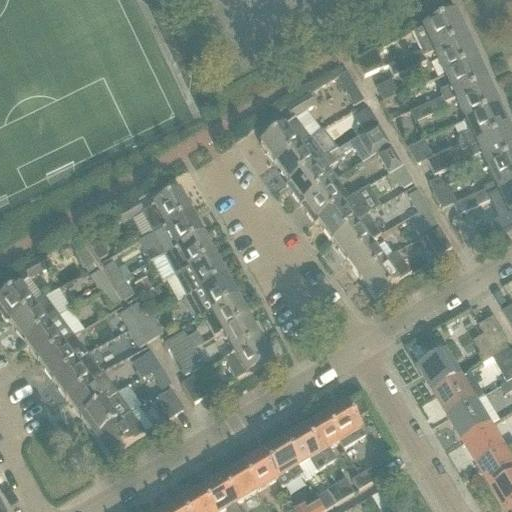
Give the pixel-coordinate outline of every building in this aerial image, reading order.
[(420,53),(408,59),(413,70),(426,64),(423,58),(434,54),(465,39),(454,16),(412,35),(420,53)] [(465,39),(434,54),(444,77),(476,62),(465,39)] [(374,52),(353,64),(363,80),(383,71),(374,52)] [(413,70),(408,59),(388,68),(393,79),(413,70)] [(439,93),(442,99),(429,105),(434,116),(447,110),(444,105),(455,100),(486,85),(476,62),(444,77),(449,88),(439,93)] [(362,102),(353,86),(346,74),(337,79),(354,107),(362,102)] [(383,104),(398,97),(391,82),(376,89),(383,104)] [(497,109),(486,85),(455,100),(466,123),(497,109)] [(313,107),(307,97),(286,110),(292,120),(313,107)] [(434,116),(429,105),(409,115),(414,125),(434,116)] [(458,146),(458,148),(450,152),(455,163),(468,157),(465,151),(508,132),(497,109),(466,123),(462,124),(467,135),(459,138),(458,141),(458,146)] [(359,116),(356,126),(364,136),(369,133),(377,127),(368,111),(359,116)] [(309,141),(309,140),(294,120),(259,146),(274,166),(302,145),(309,141)] [(350,144),(340,150),(343,156),(352,151),(353,154),(354,153),(361,166),(369,161),(369,162),(376,158),(376,157),(390,149),(387,144),(377,127),(369,133),(350,144)] [(511,157),(511,140),(508,132),(465,151),(468,157),(470,161),(481,156),(487,169),(511,157)] [(302,145),(274,166),(288,185),(317,164),(328,158),(327,156),(323,159),(309,141),(302,145)] [(407,151),(416,167),(432,158),(423,142),(407,151)] [(402,168),(390,149),(376,157),(376,158),(388,177),(393,174),(402,168)] [(317,164),(288,185),(294,193),(291,196),(300,207),(303,205),(302,205),(326,187),(318,176),(345,159),(340,150),(328,158),(317,164)] [(450,152),(431,161),(426,163),(433,178),(457,167),(455,163),(450,152)] [(485,192),(472,198),(477,209),(490,203),(487,197),(511,185),(511,157),(487,169),(494,184),(483,189),(485,192)] [(412,185),(402,168),(393,174),(403,191),(412,185)] [(433,194),(443,189),(439,180),(429,185),(433,194)] [(302,205),(303,205),(308,213),(305,215),(314,227),(317,224),(349,200),(335,181),(327,187),(326,187),(302,205)] [(511,185),(487,197),(490,203),(491,207),(496,209),(504,205),(508,216),(511,214),(511,185)] [(443,189),(433,194),(432,194),(441,212),(452,207),(456,205),(448,187),(443,189)] [(427,210),(417,193),(407,199),(417,215),(427,210)] [(179,194),(142,214),(136,204),(116,216),(122,226),(141,215),(153,236),(190,215),(179,194)] [(317,224),(331,243),(355,225),(354,225),(368,215),(355,197),(349,200),(317,224)] [(456,205),(452,207),(457,218),(477,209),(472,198),(456,205)] [(427,210),(417,215),(408,221),(418,237),(437,226),(427,210)] [(190,215),(153,236),(165,257),(202,236),(190,215)] [(369,245),(355,225),(331,243),(345,262),(369,245)] [(437,259),(450,252),(451,251),(439,230),(425,238),(437,259)] [(202,236),(165,257),(163,258),(175,279),(213,257),(202,236)] [(96,240),(88,246),(98,262),(107,257),(96,240)] [(375,252),(369,245),(345,262),(359,282),(383,264),(392,258),(383,246),(375,252)] [(93,265),(83,249),(74,254),(85,270),(93,265)] [(383,264),(359,282),(374,301),(398,284),(410,276),(397,255),(392,258),(383,264)] [(213,257),(175,279),(186,299),(187,299),(188,299),(225,279),(213,257)] [(22,270),(29,281),(49,269),(43,258),(22,270)] [(113,286),(122,281),(112,265),(103,270),(113,286)] [(100,294),(108,289),(98,274),(90,279),(100,294)] [(194,322),(202,318),(210,314),(236,300),(239,298),(232,286),(229,287),(225,279),(188,299),(183,302),(194,322)] [(145,280),(134,287),(140,298),(152,291),(145,280)] [(132,297),(122,281),(113,286),(124,302),(132,297)] [(9,324),(33,307),(18,287),(0,300),(0,312),(1,314),(0,318),(4,323),(8,324),(9,324)] [(108,289),(100,294),(110,311),(119,306),(108,289)] [(44,299),(33,307),(9,324),(23,344),(52,322),(59,319),(44,299)] [(236,300),(210,314),(202,318),(214,339),(221,335),(248,321),(236,300)] [(141,304),(126,313),(136,329),(153,319),(152,317),(150,319),(141,304)] [(511,308),(503,314),(511,329),(511,308)] [(136,329),(126,313),(118,318),(128,334),(136,329)] [(73,338),(59,319),(52,322),(23,344),(37,363),(66,342),(73,338)] [(163,335),(153,319),(136,329),(146,345),(163,335)] [(478,359),(483,367),(507,353),(507,343),(493,320),(479,329),(492,351),(478,359)] [(248,321),(221,335),(233,356),(259,342),(248,321)] [(136,329),(128,334),(138,350),(146,345),(136,329)] [(175,361),(193,351),(183,334),(165,344),(175,361)] [(66,342),(37,363),(51,383),(79,362),(87,358),(73,338),(66,342)] [(259,342),(233,356),(223,362),(235,383),(271,363),(259,342)] [(415,342),(405,348),(420,372),(430,366),(415,342)] [(193,351),(175,361),(185,378),(199,370),(195,364),(199,362),(193,351)] [(511,357),(507,354),(507,353),(483,367),(483,368),(492,363),(506,386),(511,382),(511,357)] [(151,376),(160,371),(149,355),(141,360),(151,376)] [(434,397),(460,381),(445,357),(430,366),(420,372),(434,397)] [(101,377),(87,358),(79,362),(51,383),(65,402),(93,382),(101,377)] [(160,371),(151,376),(161,392),(170,387),(160,371)] [(93,382),(65,402),(79,421),(108,401),(115,396),(101,377),(93,382)] [(180,386),(193,407),(207,399),(194,378),(180,386)] [(460,381),(434,397),(449,421),(474,405),(460,381)] [(511,382),(506,386),(501,390),(506,398),(511,394),(511,382)] [(169,421),(183,413),(170,392),(156,401),(169,421)] [(108,401),(79,421),(94,441),(123,419),(129,416),(115,396),(108,401)] [(489,429),(474,405),(449,421),(463,445),(489,429)] [(344,407),(323,419),(338,445),(343,452),(364,439),(344,407)] [(144,436),(129,416),(123,419),(94,441),(108,461),(144,436)] [(338,445),(323,419),(302,432),(325,469),(335,463),(328,451),(338,445)] [(503,453),(489,429),(463,445),(478,469),(503,453)] [(325,469),(302,432),(282,444),(301,477),(302,477),(304,481),(315,475),(325,469)] [(301,477),(282,444),(261,456),(276,482),(277,482),(281,490),(301,477)] [(511,447),(503,453),(478,469),(492,493),(511,480),(511,447)] [(261,456),(240,469),(255,494),(276,482),(261,456)] [(358,494),(387,477),(380,465),(351,482),(358,494)] [(255,494),(240,469),(219,481),(235,507),(255,494)] [(511,511),(511,480),(492,493),(503,511),(511,511)] [(237,511),(235,507),(219,481),(210,487),(208,483),(197,489),(199,493),(209,511),(237,511)] [(345,482),(335,487),(344,502),(353,496),(345,482)] [(344,502),(335,487),(326,493),(335,507),(344,502)] [(209,511),(199,493),(178,506),(181,511),(209,511)]
